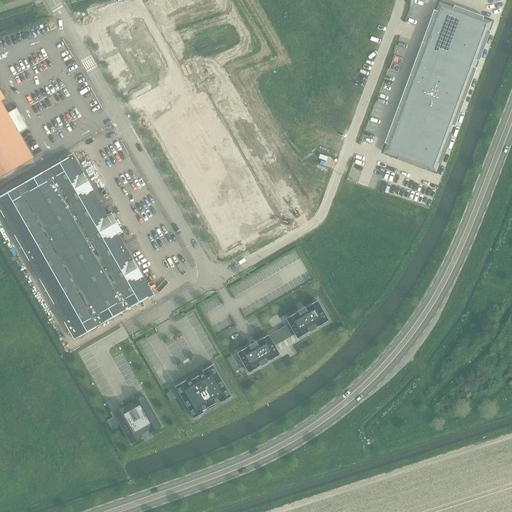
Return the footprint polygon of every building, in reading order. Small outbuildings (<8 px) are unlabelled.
[(386,144),(383,152),(397,158),(397,160),(398,160),(399,158),(426,168),(425,170),(427,171),(427,169),(436,172),(492,22),(483,18),(484,17),(482,16),(482,18),(454,8),(455,6),(454,6),(453,7),(439,2),(435,11),(434,10),(433,11),(435,12),(429,29),(387,143),(385,142),(384,143),(386,144)] [(0,175),(32,158),(19,134),(28,128),(28,129),(29,129),(16,107),(16,108),(7,113),(0,102),(5,99),(0,90),(0,175)] [(212,90),(153,124),(227,255),(242,246),(237,237),(280,214),(212,90)] [(107,215),(73,155),(0,196),(0,208),(74,340),(153,295),(118,235),(123,232),(121,231),(120,232),(116,224),(111,215),(112,215),(111,213),(107,215)] [(286,318),(290,326),(269,338),(274,345),(295,334),(298,339),(307,334),(307,333),(309,331),(310,332),(316,329),(316,328),(319,326),(319,327),(329,322),(317,301),(307,306),(308,307),(305,309),(305,308),(298,312),(299,312),(296,314),(295,313),(286,318)] [(237,352),(249,373),(258,368),(258,367),(260,365),(261,366),(267,362),(270,360),(270,361),(280,356),(274,345),(269,338),(268,335),(258,340),(259,341),(256,343),(256,342),(249,345),(250,346),(247,348),(246,347),(237,352)] [(204,413),(204,412),(203,412),(202,410),(208,407),(209,409),(208,409),(208,410),(216,405),(215,405),(214,403),(220,400),(221,402),(221,403),(231,397),(231,396),(230,397),(212,365),(213,365),(213,364),(202,370),(202,371),(203,371),(204,373),(198,376),(197,374),(198,374),(198,373),(190,378),(191,378),(192,380),(186,383),(185,381),(186,381),(185,380),(175,386),(175,387),(176,386),(194,418),(193,418),(193,419),(204,413)] [(161,426),(143,395),(133,402),(134,404),(126,409),(124,406),(114,412),(131,443),(142,437),(140,435),(149,430),(150,432),(161,426)]
